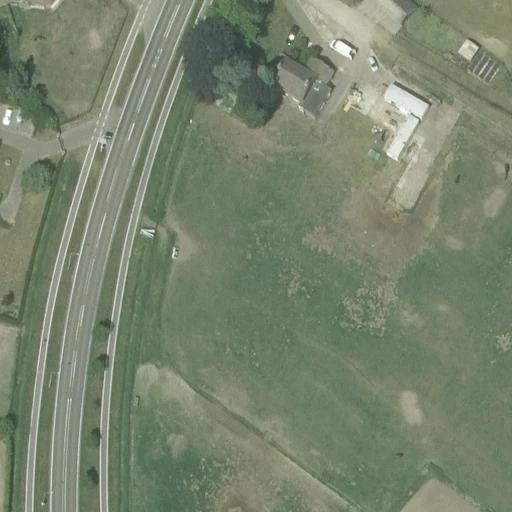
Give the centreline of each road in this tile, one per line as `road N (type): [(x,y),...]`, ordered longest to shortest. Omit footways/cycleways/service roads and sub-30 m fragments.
road 1 (secondary): [(66,511),(66,435),(85,290),(122,148),(182,0)]
road 2 (track): [(511,118),(358,24)]
